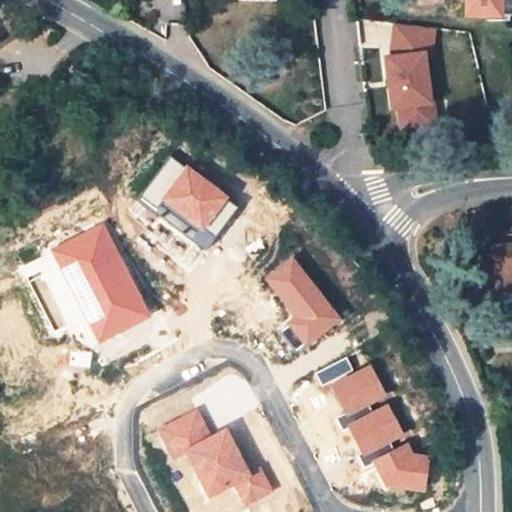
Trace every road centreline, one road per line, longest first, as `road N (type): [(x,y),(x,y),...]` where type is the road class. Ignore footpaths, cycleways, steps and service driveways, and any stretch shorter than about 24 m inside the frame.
road 1 (residential): [(148,511),(126,467),(125,405),(133,386),(210,349),(251,360),(264,376),(335,511)]
road 2 (tertiary): [(319,181),(276,141),(156,60),(49,0)]
road 3 (primary): [(482,511),(470,402),(424,311),(366,224)]
road 4 (residential): [(329,0),(346,159),(319,181)]
road 5 (primary): [(366,224),(421,192),(511,177)]
